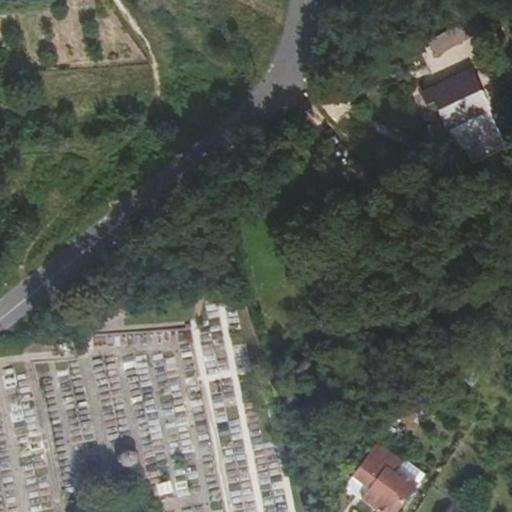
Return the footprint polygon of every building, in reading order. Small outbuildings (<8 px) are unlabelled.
[(427,39),(434,53),(480,29),(473,15),(427,39)] [(419,92),(425,103),(433,99),(455,145),(462,142),(471,160),(505,144),(467,69),(419,92)] [(377,186),(355,162),(343,172),(366,197),(377,186)] [(315,224),(303,206),(289,216),(301,234),(315,224)] [(471,358),(457,377),(468,387),(483,368),(471,358)] [(414,374),(408,381),(416,388),(421,380),(414,374)] [(423,385),(432,393),(439,384),(430,377),(423,385)] [(402,464),(374,444),(349,476),(367,491),(360,501),(374,511),(396,511),(416,487),(396,472),(402,464)] [(127,467),(131,468),(134,467),(136,465),(138,461),(138,457),(137,454),(135,452),(132,451),(129,450),(125,451),(123,454),(121,457),(121,460),(121,462),(123,465),(124,466),(127,467)]
